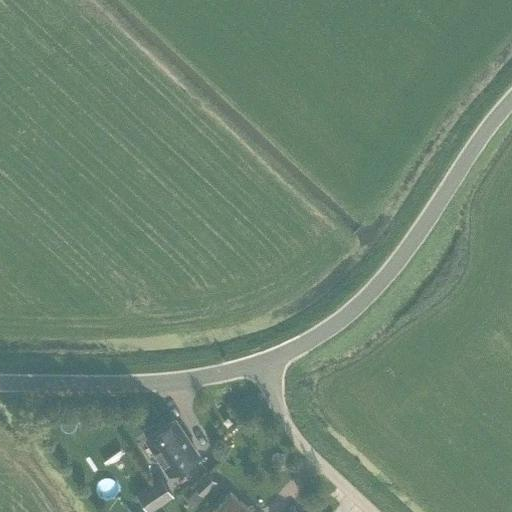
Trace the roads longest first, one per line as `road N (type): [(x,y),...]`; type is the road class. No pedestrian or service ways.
road 1 (unclassified): [(268,362),(350,309),(411,248),(511,100)]
road 2 (unclassified): [(0,382),(177,380),(268,362)]
road 3 (unclassified): [(268,362),(276,400),(308,454),(371,511)]
